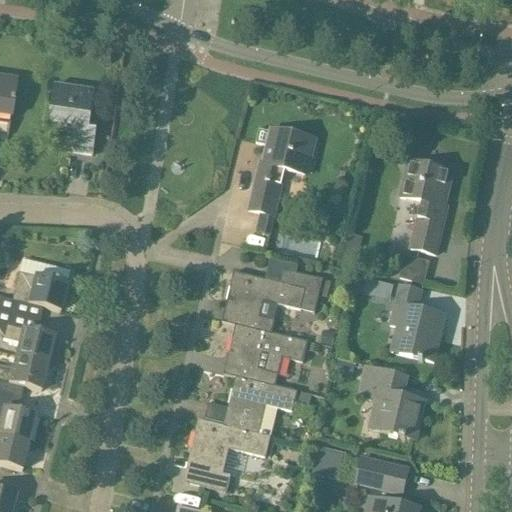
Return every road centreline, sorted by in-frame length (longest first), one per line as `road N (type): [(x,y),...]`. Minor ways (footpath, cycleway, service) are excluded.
road 1 (residential): [(95,511),(131,253),(105,222),(84,215),(0,211)]
road 2 (tertiary): [(179,30),(420,95),(511,93)]
road 3 (tertiary): [(511,57),(458,48),(333,0)]
road 4 (tertiary): [(493,266),(478,453)]
